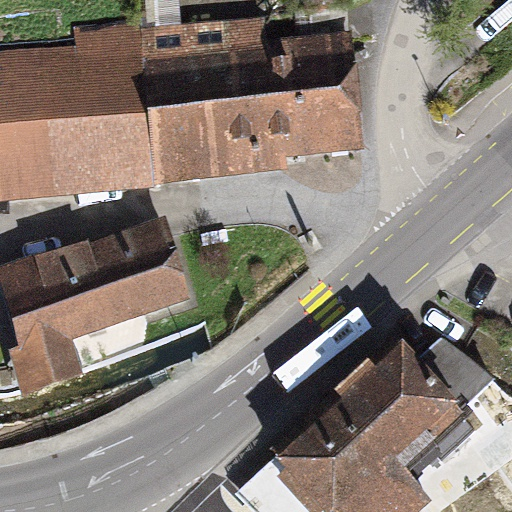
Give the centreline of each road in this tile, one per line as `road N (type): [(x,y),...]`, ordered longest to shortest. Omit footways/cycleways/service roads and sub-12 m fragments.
road 1 (primary): [(421,231),(233,401),(151,461),(79,496),(24,508)]
road 2 (residential): [(0,228),(243,208),(421,231)]
road 3 (residential): [(421,231),(403,117),(405,59),(422,0)]
